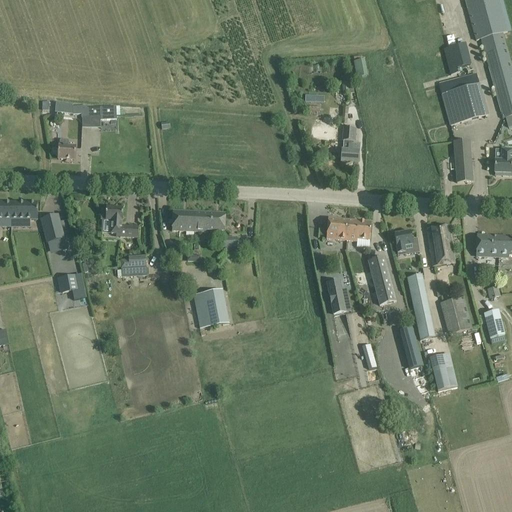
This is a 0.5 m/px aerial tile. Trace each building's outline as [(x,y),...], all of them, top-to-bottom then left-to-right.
[(464,0),(476,42),(481,40),(502,120),(506,119),(508,129),(511,127),(511,67),(503,34),(511,32),(502,0),(464,0)] [(453,48),(443,51),(450,77),(451,77),(460,74),(459,69),(453,48)] [(364,61),(353,63),(356,78),(367,76),(364,61)] [(477,74),(439,85),(442,96),(441,96),(450,128),(489,117),(477,74)] [(56,103),(55,113),(73,116),(81,116),(81,119),(82,119),(100,119),(100,122),(117,121),(116,117),(116,107),(87,109),(87,107),(73,108),(73,105),(56,103)] [(343,129),(342,142),(344,142),(354,143),(355,130),(343,129)] [(337,139),(338,132),(319,130),(319,137),(337,139)] [(59,147),(58,161),(75,162),(76,148),(68,148),(68,144),(69,142),(67,141),(61,141),(60,142),(60,147),(59,147)] [(342,154),(341,164),(358,165),(359,155),(359,152),(359,148),(353,147),(354,143),(344,142),(343,151),(342,151),(342,154)] [(469,143),(454,144),(457,184),(472,183),(469,143)] [(495,165),(494,175),(495,175),(503,175),(503,177),(511,177),(511,168),(511,166),(511,151),(501,151),(501,162),(495,162),(495,165)] [(0,204),(0,220),(11,221),(12,204),(0,204)] [(12,204),(11,221),(30,221),(38,221),(38,204),(12,204)] [(101,211),(101,221),(106,221),(112,222),(111,234),(117,235),(121,235),(121,238),(138,239),(139,229),(127,228),(122,228),(122,222),(123,210),(106,209),(106,211),(101,211)] [(173,213),(172,232),(207,234),(207,232),(224,233),(225,215),(173,213)] [(58,216),(41,221),(47,244),(64,240),(58,216)] [(328,220),(327,240),(357,243),(357,241),(370,242),(371,224),(328,220)] [(449,227),(427,230),(433,268),(455,264),(449,227)] [(410,233),(394,236),(396,246),(398,255),(398,257),(419,254),(417,239),(411,240),(410,233)] [(237,238),(222,239),(223,249),(237,249),(237,238)] [(477,238),(476,257),(499,258),(500,239),(477,238)] [(511,239),(500,239),(499,258),(508,259),(509,257),(511,256),(511,239)] [(119,271),(117,271),(118,279),(147,276),(147,269),(146,269),(145,258),(137,259),(137,261),(126,262),(126,263),(118,264),(119,271)] [(385,260),(368,264),(379,307),(396,303),(385,260)] [(422,276),(408,279),(420,341),(434,338),(422,279),(423,278),(422,276)] [(74,277),(58,279),(61,294),(72,292),(74,301),(85,299),(84,290),(76,291),(74,277)] [(340,281),(327,283),(333,316),(346,314),(342,291),(340,281)] [(498,287),(487,290),(490,300),(501,297),(498,287)] [(222,292),(193,297),(200,330),(229,325),(222,292)] [(464,298),(440,305),(448,337),(473,330),(464,298)] [(498,312),(484,316),(486,324),(490,340),(492,346),(506,342),(504,337),(498,312)] [(412,329),(399,332),(410,371),(423,367),(412,329)] [(444,357),(430,361),(433,373),(437,393),(458,388),(453,368),(447,370),(444,357)]
